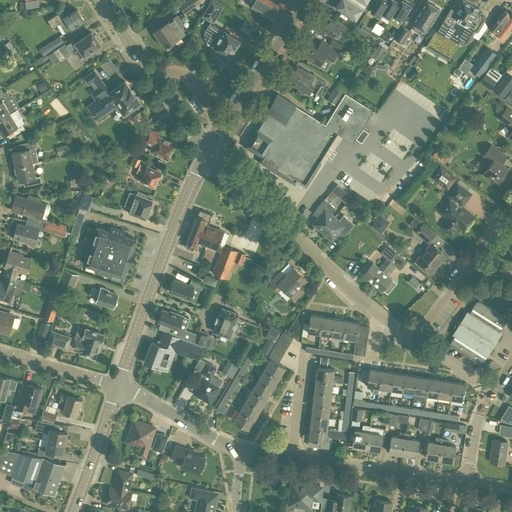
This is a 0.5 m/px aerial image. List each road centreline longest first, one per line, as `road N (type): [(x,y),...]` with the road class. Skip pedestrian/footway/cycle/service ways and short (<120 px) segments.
road 1 (residential): [(205,155),(420,347)]
road 2 (tertiary): [(117,387),(205,155)]
road 3 (residential): [(205,155),(100,0)]
road 4 (tertiary): [(205,155),(306,0)]
road 5 (residential): [(467,482),(293,457)]
road 6 (residential): [(420,347),(511,221)]
road 7 (tertiary): [(242,449),(117,387)]
road 8 (tertiary): [(72,511),(117,387)]
road 9 (residential): [(117,387),(0,350)]
